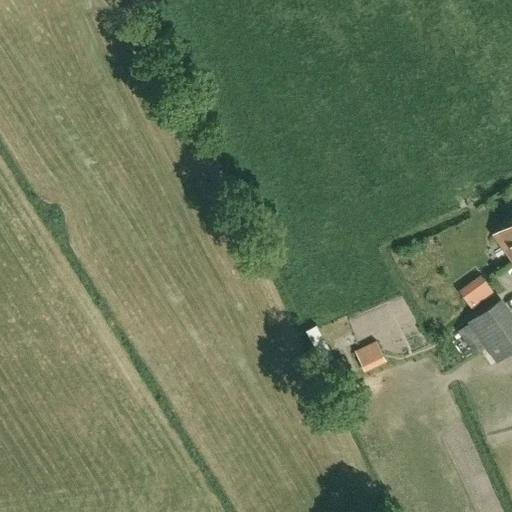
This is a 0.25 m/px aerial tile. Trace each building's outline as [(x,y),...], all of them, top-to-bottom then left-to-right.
[(511,221),(495,233),(511,257),(511,221)] [(465,305),(489,289),(474,265),(450,282),(465,305)] [(511,327),(485,346),(495,360),(511,347),(511,327)] [(354,350),(364,372),(387,361),(376,339),(354,350)] [(343,356),(323,364),(332,382),(351,373),(343,356)]
